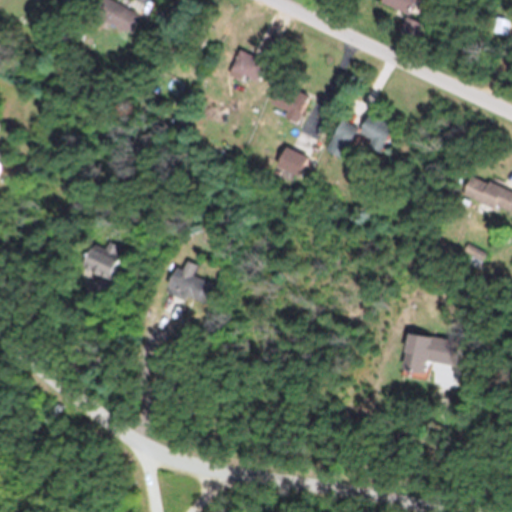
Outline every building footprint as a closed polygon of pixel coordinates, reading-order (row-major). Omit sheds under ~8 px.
[(71,0),(40,0),(64,13),(71,0)] [(413,22),(419,1),(417,0),(380,0),(377,12),(413,22)] [(90,24),(126,43),(137,22),(101,3),(90,24)] [(398,41),(414,48),(420,31),(404,25),(398,41)] [(283,126),(296,132),(308,104),(277,91),(268,112),(285,120),(283,126)] [(368,148),(365,154),(377,160),(391,136),(367,121),(355,141),(368,148)] [(327,149),(343,158),(355,137),(340,128),(327,149)] [(274,173),(297,185),(307,166),(284,154),(274,173)] [(506,223),(511,211),(511,201),(470,181),(461,201),(506,223)] [(125,266),(92,250),(81,274),(114,290),(125,266)] [(212,292),(192,283),(196,275),(186,270),(182,279),(173,275),(164,296),(202,314),(212,292)] [(396,377),(420,382),(428,346),(404,340),(396,377)]
